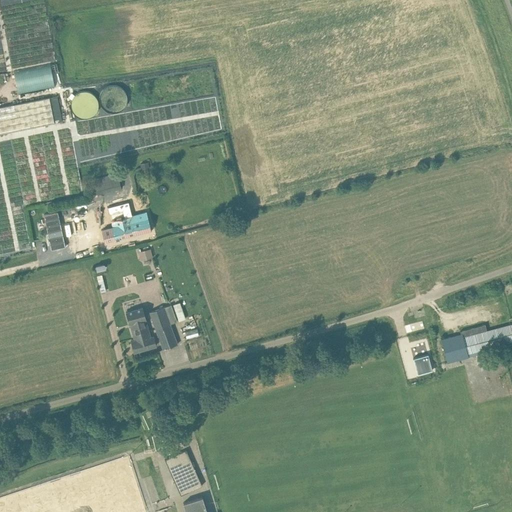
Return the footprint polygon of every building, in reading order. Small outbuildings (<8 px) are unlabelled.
[(19,95),(55,87),(50,63),(14,71),(19,95)] [(0,133),(54,123),(49,97),(0,107),(0,133)] [(148,160),(140,162),(141,168),(141,170),(150,169),(149,166),(148,160)] [(119,179),(101,183),(103,193),(121,189),(119,179)] [(114,226),(101,229),(105,243),(152,231),(147,211),(127,216),(123,203),(107,207),(111,221),(113,221),(114,226)] [(137,251),(139,259),(152,256),(150,248),(137,251)] [(180,303),(173,305),(179,320),(185,318),(180,303)] [(171,304),(150,312),(156,329),(170,324),(177,321),(171,304)] [(142,306),(125,311),(132,335),(149,331),(142,306)] [(500,344),(511,340),(511,323),(487,331),(485,324),(460,331),(461,334),(441,339),(448,362),(468,357),(467,353),(500,344)] [(170,324),(156,329),(163,349),(177,344),(170,324)] [(156,345),(153,336),(150,337),(149,331),(132,335),(133,339),(131,340),(134,352),(156,345)] [(432,370),(428,354),(413,358),(417,374),(432,370)] [(182,413),(170,416),(172,421),(169,422),(172,431),(175,430),(179,442),(184,440),(182,432),(188,430),(182,413)] [(186,450),(165,459),(181,495),(202,485),(186,450)] [(207,511),(202,496),(183,503),(186,511),(207,511)]
